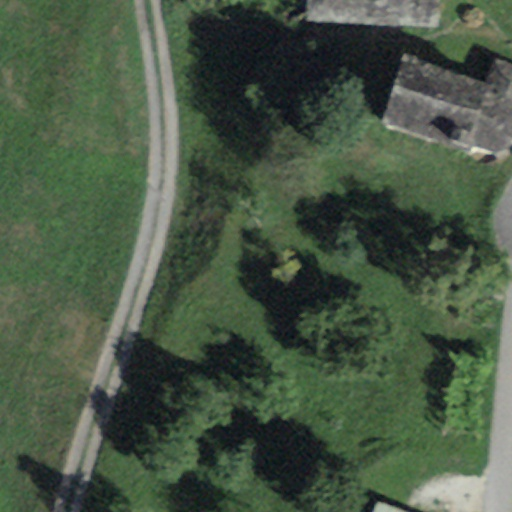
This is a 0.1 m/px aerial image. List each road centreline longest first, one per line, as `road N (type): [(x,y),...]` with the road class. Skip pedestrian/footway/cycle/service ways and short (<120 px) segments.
road 1 (track): [(69,511),(157,229),(166,157),(146,0)]
road 2 (residential): [(501,511),(511,366)]
